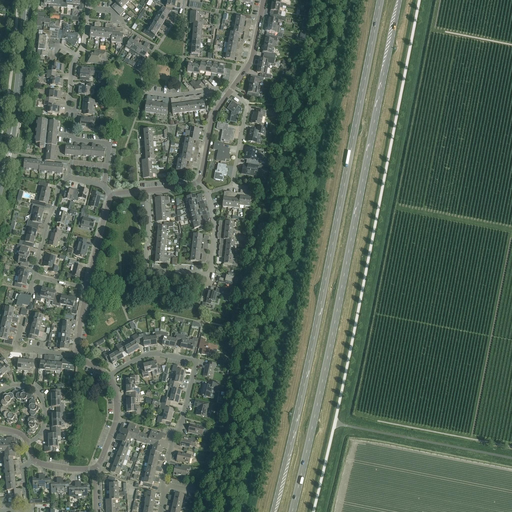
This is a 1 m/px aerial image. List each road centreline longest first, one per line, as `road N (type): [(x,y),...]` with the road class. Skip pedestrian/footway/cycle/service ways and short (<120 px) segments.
road 1 (primary): [(291,511),(399,0)]
road 2 (primary): [(378,0),(271,511)]
road 3 (residential): [(148,190),(144,269),(206,276),(213,213),(206,192)]
road 4 (residential): [(164,485),(195,359),(138,357),(109,376)]
road 5 (residential): [(34,275),(63,181),(103,185)]
road 6 (tertiary): [(10,135),(26,6)]
